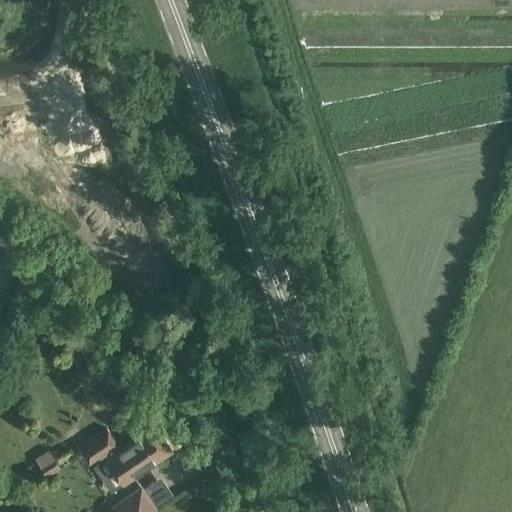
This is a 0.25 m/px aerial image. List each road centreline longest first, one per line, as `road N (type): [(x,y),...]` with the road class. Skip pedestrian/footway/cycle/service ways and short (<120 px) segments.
road 1 (primary): [(354,511),(168,0)]
road 2 (unclassified): [(255,511),(179,386),(121,317),(0,205)]
